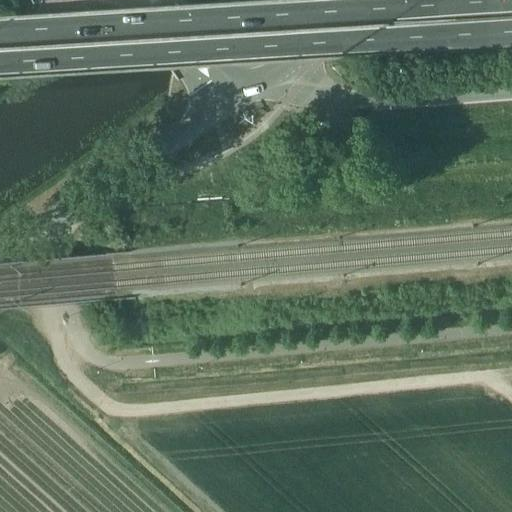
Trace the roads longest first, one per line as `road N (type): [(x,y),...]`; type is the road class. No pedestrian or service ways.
road 1 (track): [(511,396),(495,381),(446,380),(117,411),(67,364),(48,278),(23,246)]
road 2 (motorway): [(511,0),(0,30)]
road 3 (motorway): [(0,61),(511,32)]
road 4 (track): [(511,167),(287,190),(248,188),(195,168)]
road 5 (tertiary): [(0,262),(211,116)]
road 6 (motorway): [(268,75),(343,105),(511,92)]
road 7 (secondary): [(125,0),(211,116)]
road 8 (secondary): [(268,75),(380,0)]
road 9 (secondary): [(236,97),(164,0)]
